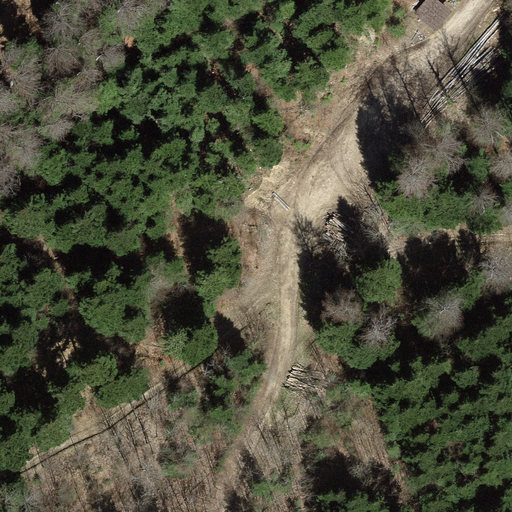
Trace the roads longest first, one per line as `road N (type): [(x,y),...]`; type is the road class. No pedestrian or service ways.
road 1 (track): [(485,0),(349,146),(282,288)]
road 2 (track): [(0,481),(114,417),(282,288)]
road 3 (track): [(287,350),(382,262),(481,225),(511,225)]
road 4 (track): [(282,288),(285,381),(228,511)]
